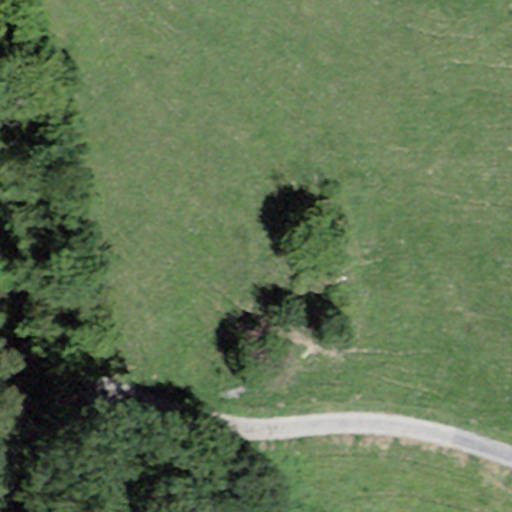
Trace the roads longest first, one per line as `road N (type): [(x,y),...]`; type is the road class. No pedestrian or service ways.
road 1 (track): [(39,368),(147,420),(355,420),(511,461)]
road 2 (track): [(0,123),(44,267),(48,317),(39,368)]
